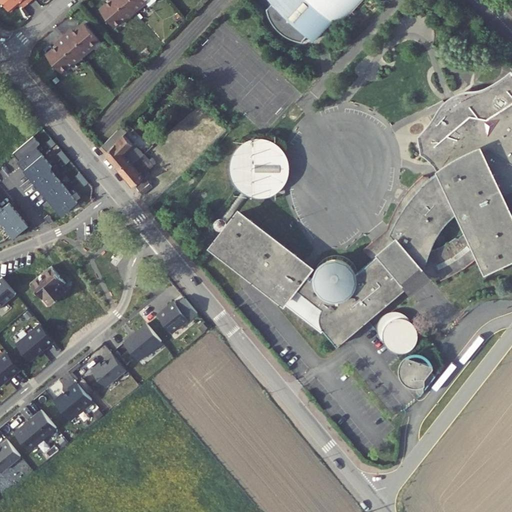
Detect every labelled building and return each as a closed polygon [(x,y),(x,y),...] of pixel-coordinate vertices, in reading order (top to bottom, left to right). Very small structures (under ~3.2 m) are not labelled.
[(134,2),(132,0),(101,0),(101,1),(114,16),(122,9),(124,11),(134,2)] [(269,0),(272,2),(266,9),(268,17),(273,25),(279,31),(285,36),(298,40),(302,41),(308,34),(313,39),(330,20),(329,19),(331,16),(338,23),(358,0),(269,0)] [(70,20),(63,26),(81,47),(92,38),(90,36),(99,29),(86,14),(84,13),(77,19),(76,18),(74,20),(73,20),(71,20),(70,20)] [(70,56),(81,47),(63,26),(56,32),(56,33),(56,34),(56,35),(53,38),(54,39),(48,44),(47,46),(60,61),(68,54),(70,56)] [(486,85),(455,99),(453,95),(441,101),(442,104),(436,111),(426,126),(417,136),(419,152),(430,159),(436,169),(426,178),(424,177),(419,176),(402,194),(392,210),(386,227),(391,233),(376,245),(371,239),(362,247),(371,257),(356,270),(354,265),(351,261),(347,258),(343,255),(338,254),(327,254),(323,256),(318,259),(315,263),(312,267),(311,272),(307,277),(290,264),(295,257),(244,217),(242,219),(233,213),(209,244),(318,329),(323,324),(331,330),(335,332),(340,332),(344,329),(342,326),(346,323),(351,330),(400,289),(401,287),(402,284),(402,282),(400,280),(415,267),(417,270),(419,272),(425,274),(431,276),(437,275),(438,279),(463,266),(478,253),(484,266),(511,253),(511,219),(499,193),(511,187),(509,182),(511,178),(511,77),(505,72),(486,85)] [(125,125),(109,141),(127,160),(143,145),(138,140),(135,144),(128,137),(132,133),(125,125)] [(237,189),(217,214),(214,214),(212,215),(210,217),(209,219),(209,222),(210,224),(211,226),(214,227),(216,227),(219,226),(221,224),(221,222),(221,219),(220,217),(240,191),(245,194),(255,195),(265,194),(274,189),(277,185),(283,176),(285,166),(285,161),(281,151),(275,143),(271,140),(262,136),(252,136),(242,138),(234,144),(228,152),(226,157),(225,167),(227,177),(233,186),(237,189)] [(35,146),(29,139),(8,156),(21,171),(38,157),(31,149),(35,146)] [(155,157),(143,145),(127,160),(141,174),(151,165),(150,162),(155,157)] [(48,169),(38,157),(21,171),(31,183),(45,171),(48,169)] [(155,169),(146,177),(153,185),(162,176),(155,169)] [(54,181),(45,171),(31,183),(40,193),(54,181)] [(64,192),(55,182),(40,194),(49,204),(64,192)] [(73,203),(64,192),(49,204),(58,215),(73,203)] [(2,206),(0,208),(0,226),(11,217),(2,206)] [(20,228),(12,218),(0,227),(0,233),(6,240),(20,228)] [(54,262),(31,282),(46,301),(66,284),(62,279),(66,275),(54,262)] [(0,305),(14,294),(0,278),(0,305)] [(159,316),(174,332),(190,318),(174,301),(168,306),(169,307),(159,316)] [(402,311),(397,309),(387,309),(383,312),(379,315),(376,319),(374,324),(374,329),(374,334),(377,338),(383,346),(387,349),(392,352),(397,352),(402,351),(407,349),(411,346),(414,341),(416,336),(416,331),(415,326),(413,322),(406,314),(402,311)] [(137,361),(161,341),(146,324),(122,343),(137,361)] [(29,362),(53,341),(41,327),(16,347),(29,362)] [(125,370),(111,353),(104,358),(105,360),(100,364),(99,363),(91,370),(105,386),(125,370)] [(0,386),(19,370),(7,355),(0,360),(0,386)] [(412,358),(401,357),(401,375),(409,376),(409,379),(411,381),(416,381),(416,387),(419,392),(434,373),(429,368),(432,364),(412,358)] [(91,401),(77,383),(68,390),(69,392),(64,396),(63,394),(53,402),(68,420),(91,401)] [(49,434),(35,416),(13,434),(28,452),(49,434)] [(19,457),(5,441),(0,445),(0,472),(0,473),(19,457)]
